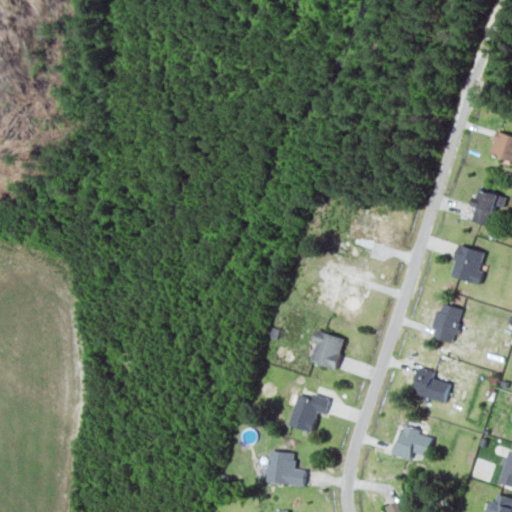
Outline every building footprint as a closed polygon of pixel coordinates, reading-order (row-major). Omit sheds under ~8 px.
[(511,159),(511,133),(498,129),(491,153),(511,159)] [(491,224),(496,203),(505,205),(507,194),(479,189),(476,205),(476,206),(473,220),(491,224)] [(350,241),(373,249),(383,218),(361,210),(350,241)] [(487,264),(483,263),(486,250),(462,243),(452,275),(481,283),(487,264)] [(355,310),(364,276),(343,270),(333,304),(355,310)] [(455,342),(464,307),(442,301),(433,336),(455,342)] [(346,336),(317,328),(314,341),(317,342),(312,360),(338,368),(346,336)] [(446,401),(452,381),(434,376),(436,370),(422,366),(415,392),(446,401)] [(314,430),(320,411),(326,413),(331,396),(315,392),(313,396),(299,392),(290,424),(314,430)] [(434,436),(421,432),(424,423),(406,418),(396,453),(411,458),(413,451),(428,455),(434,436)] [(268,482),(306,484),(306,468),(296,468),(297,450),(270,449),(268,482)] [(511,449),(502,481),(511,483),(511,449)] [(511,511),(511,496),(498,492),(492,511),(511,511)] [(387,511),(419,511),(413,495),(385,505),(387,511)]
